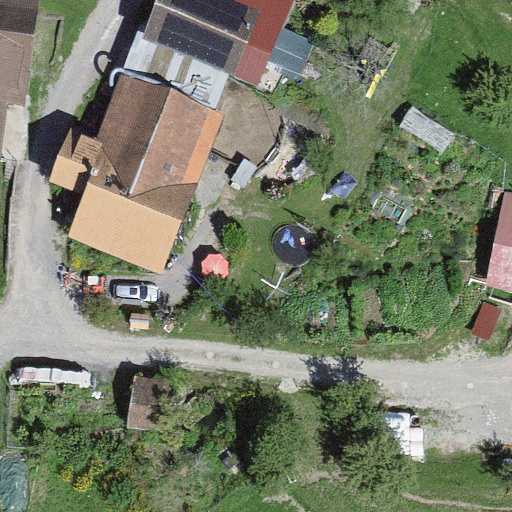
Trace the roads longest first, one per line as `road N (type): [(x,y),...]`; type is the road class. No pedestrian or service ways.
road 1 (track): [(37,341),(508,397)]
road 2 (track): [(129,0),(52,130),(39,188),(37,341)]
